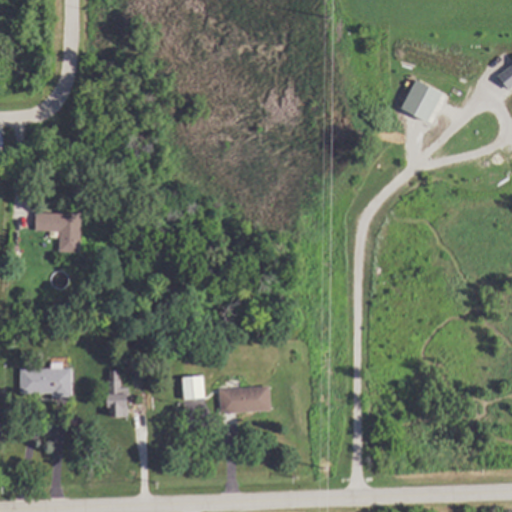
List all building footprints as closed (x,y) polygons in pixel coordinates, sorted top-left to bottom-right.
[(60,254),(82,254),(82,214),(36,214),(36,233),(60,233),(60,254)] [(74,369),(22,369),(22,397),(74,397),(74,369)] [(110,418),(131,418),(131,388),(121,388),(121,372),(110,372),(110,418)] [(206,399),(204,377),(183,379),(185,401),(206,399)] [(272,412),(271,388),(220,390),(222,414),(272,412)]
